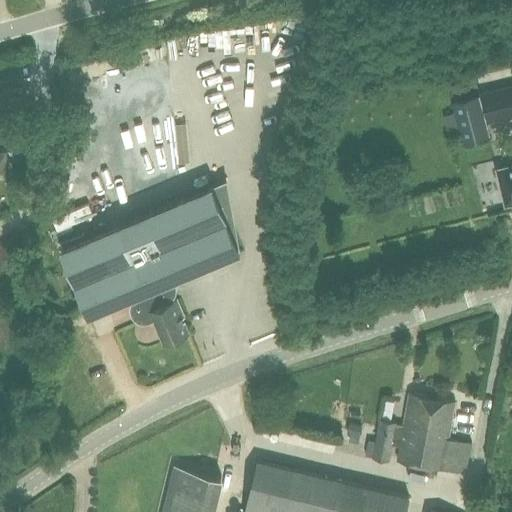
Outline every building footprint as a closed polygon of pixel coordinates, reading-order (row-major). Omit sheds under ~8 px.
[(0,89),(28,82),(23,61),(0,66),(0,89)] [(511,86),(479,95),(488,125),(511,119),(511,86)] [(454,112),(443,115),(448,135),(459,132),(463,147),(477,145),(490,138),(488,125),(479,95),(451,102),(454,112)] [(0,175),(8,175),(5,152),(0,152),(0,175)] [(511,164),(496,168),(505,204),(511,202),(511,164)] [(212,185),(62,248),(90,314),(142,292),(134,297),(132,299),(131,302),(130,305),(129,308),(130,311),(130,314),(132,317),(134,320),(137,322),(140,323),(144,323),(147,323),(155,321),(163,340),(188,331),(175,299),(174,299),(176,292),(177,289),(177,287),(175,282),(174,279),(172,277),(239,249),(212,185)] [(218,274),(223,287),(243,280),(239,267),(218,274)] [(442,467),(455,401),(409,392),(403,424),(396,422),(379,418),(372,456),(389,459),(392,443),(399,444),(396,458),(442,467)] [(258,458),(244,511),(405,511),(410,494),(258,458)] [(161,511),(214,511),(223,476),(173,464),(161,511)]
